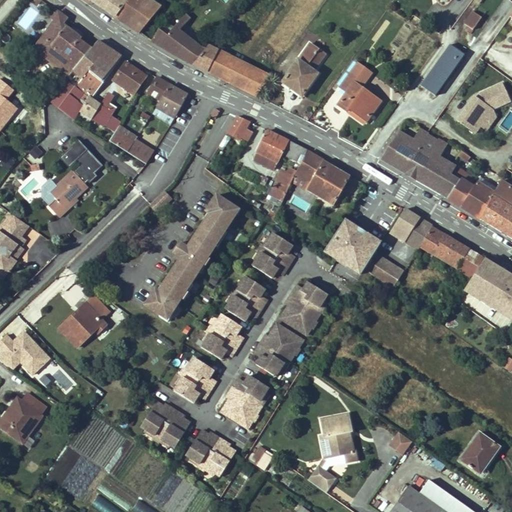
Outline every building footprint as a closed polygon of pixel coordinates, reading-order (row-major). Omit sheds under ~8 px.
[(150,0),(91,0),(91,1),(139,33),(160,7),(150,0)] [(57,12),(53,9),(48,17),(51,20),(57,12)] [(465,24),(473,30),(482,18),(474,11),(465,24)] [(63,25),(67,19),(57,12),(51,20),(54,22),(33,49),(68,76),(90,49),(79,40),(81,38),(63,25)] [(189,19),(185,14),(173,28),(167,35),(159,30),(151,41),(163,49),(193,64),(204,50),(178,30),(189,19)] [(159,30),(167,35),(173,28),(166,22),(159,30)] [(88,70),(106,46),(97,41),(90,49),(68,76),(79,84),(90,72),(88,70)] [(306,66),(318,50),(309,43),(282,82),(290,89),(293,86),(303,94),(317,75),(312,71),(306,66)] [(218,51),(207,45),(204,50),(193,64),(207,71),(218,51)] [(421,85),(435,96),(464,55),(450,45),(421,85)] [(103,82),(122,57),(106,46),(88,70),(90,72),(103,82)] [(306,66),(312,71),(325,55),(318,50),(306,66)] [(218,51),(207,71),(217,76),(228,56),(218,51)] [(217,76),(257,97),(271,77),(228,56),(217,76)] [(133,95),(145,77),(126,63),(113,80),(133,95)] [(364,68),(358,63),(341,87),(346,91),(337,104),(347,111),(349,108),(366,120),(380,102),(362,88),(354,82),(364,68)] [(362,88),(372,74),(364,68),(354,82),(362,88)] [(90,72),(79,84),(80,86),(78,89),(89,97),(90,94),(93,96),(103,82),(90,72)] [(160,101),(169,85),(157,78),(150,91),(145,88),(144,91),(160,101)] [(456,119),(478,134),(481,128),(487,131),(499,115),(495,109),(511,103),(503,84),(472,94),(456,119)] [(156,108),(174,119),(187,95),(169,85),(160,101),(156,108)] [(290,89),(301,97),(303,94),(293,86),(290,89)] [(78,89),(76,88),(74,87),(63,101),(79,113),(80,111),(89,97),(78,89)] [(103,127),(112,112),(89,97),(80,111),(91,120),(103,127)] [(152,114),(170,125),(174,119),(156,108),(152,114)] [(347,111),(364,123),(366,120),(349,108),(347,111)] [(80,111),(79,113),(77,117),(88,124),(91,120),(80,111)] [(140,117),(147,122),(150,117),(142,113),(140,117)] [(241,122),(236,119),(232,125),(237,129),(241,122)] [(55,130),(64,135),(67,130),(59,125),(55,130)] [(431,131),(429,130),(421,125),(412,140),(399,131),(381,158),(406,175),(419,155),(428,161),(416,181),(447,200),(460,179),(453,173),(457,167),(453,165),(440,156),(448,143),(440,137),(437,141),(429,135),(431,131)] [(136,138),(118,126),(110,141),(128,152),(135,140),(136,138)] [(282,154),(288,142),(267,132),(257,153),(278,164),(282,154)] [(135,140),(128,152),(146,164),(153,152),(135,140)] [(65,208),(87,186),(84,183),(86,181),(88,183),(96,176),(93,173),(101,166),(77,141),(59,158),(68,167),(76,160),(80,164),(72,172),(71,171),(50,192),(56,198),(48,206),(59,217),(67,210),(65,208)] [(300,153),(305,156),(307,153),(306,153),(306,152),(307,151),(288,142),(282,154),(296,161),(300,153)] [(36,159),(42,152),(35,148),(30,153),(36,159)] [(257,153),(253,161),(274,171),(278,164),(257,153)] [(307,153),(305,156),(298,169),(294,176),(296,177),(298,175),(311,182),(306,190),(333,206),(334,204),(348,180),(350,177),(307,153)] [(419,155),(406,175),(416,181),(428,161),(419,155)] [(0,163),(6,169),(13,163),(7,156),(0,162),(0,163)] [(287,173),(294,176),(298,169),(295,167),(293,170),(289,168),(287,173)] [(460,179),(447,200),(460,207),(474,187),(468,183),(472,177),(457,167),(453,173),(460,179)] [(294,176),(287,173),(282,171),(274,188),(286,194),(291,181),(294,176)] [(291,181),(306,190),(311,182),(298,175),(296,177),(294,176),(291,181)] [(511,205),(511,188),(501,181),(495,193),(493,196),(511,207),(511,205)] [(480,220),(493,196),(495,193),(477,182),(474,187),(460,207),(480,220)] [(277,199),(268,218),(273,221),(286,194),(274,188),(270,196),(277,199)] [(168,200),(171,198),(164,191),(161,194),(168,200)] [(168,200),(161,194),(150,205),(157,212),(168,200)] [(222,230),(224,231),(235,214),(229,210),(231,206),(216,195),(205,211),(207,213),(204,217),(206,218),(208,220),(163,289),(161,287),(160,286),(156,291),(154,289),(145,305),(160,315),(163,311),(169,314),(181,297),(179,296),(188,282),(190,283),(198,271),(196,270),(205,256),(207,257),(215,245),(213,243),(222,230)] [(511,205),(511,207),(493,196),(480,220),(511,239),(511,205)] [(229,210),(235,214),(237,215),(241,210),(233,204),(231,206),(229,210)] [(390,233),(418,250),(420,247),(431,227),(432,225),(405,209),(390,233)] [(208,220),(206,218),(186,247),(178,242),(172,251),(180,257),(161,287),(163,289),(208,220)] [(381,243),(345,220),(325,252),(360,275),(364,269),(375,252),(381,243)] [(0,266),(8,272),(16,261),(13,259),(15,255),(18,256),(23,249),(20,248),(13,242),(18,235),(3,224),(0,227),(0,266)] [(469,250),(431,227),(420,247),(429,253),(427,257),(430,259),(433,255),(457,269),(469,250)] [(217,246),(226,233),(224,231),(222,230),(213,243),(215,245),(217,246)] [(292,246),(273,234),(264,247),(261,244),(256,252),(260,254),(252,267),(271,279),(277,270),(284,274),(293,260),(286,256),(292,246)] [(26,240),(18,235),(13,242),(20,248),(26,240)] [(470,279),(482,258),(469,250),(457,269),(456,270),(470,279)] [(403,273),(375,252),(364,269),(392,290),(403,273)] [(196,270),(198,271),(200,273),(209,259),(207,257),(205,256),(196,270)] [(511,276),(494,266),(489,262),(485,260),(464,291),(511,320),(511,276)] [(264,290),(245,277),(237,290),(233,288),(229,295),(233,298),(225,310),(244,322),(250,313),(256,317),(265,303),(259,299),(264,290)] [(179,296),(181,297),(183,299),(192,285),(190,283),(188,282),(179,296)] [(280,319),(306,335),(311,328),(308,327),(312,320),(315,321),(323,310),(319,307),(327,295),(307,282),(301,292),(295,288),(286,302),(291,305),(290,308),(288,306),(280,319)] [(461,284),(457,282),(452,290),(457,292),(461,284)] [(0,298),(0,309),(10,300),(5,294),(0,298)] [(94,297),(86,304),(101,320),(109,312),(94,297)] [(101,320),(86,304),(59,330),(77,348),(96,331),(98,334),(107,326),(101,320)] [(172,316),(169,314),(163,311),(160,315),(159,316),(168,322),(172,316)] [(241,328),(221,315),(213,328),(210,326),(205,333),(209,336),(201,348),(220,360),(226,351),(232,355),(241,341),(235,337),(241,328)] [(256,364),(275,376),(283,364),(287,366),(294,355),(292,353),(296,346),(299,347),(303,340),(277,324),(269,336),(271,337),(270,340),(265,336),(256,351),(262,354),(256,364)] [(32,377),(51,358),(23,330),(13,340),(5,332),(0,337),(0,359),(12,371),(19,364),(32,377)] [(511,372),(511,360),(507,358),(502,367),(511,372)] [(213,371),(194,359),(186,372),(182,369),(177,376),(181,379),(174,391),(193,404),(199,394),(205,399),(214,385),(207,380),(213,371)] [(222,411),(248,428),(252,421),(250,419),(254,412),(257,414),(264,402),(261,400),(269,387),(249,375),(243,384),(237,380),(228,394),(233,398),(232,400),(230,398),(222,411)] [(46,409),(27,395),(22,402),(41,416),(46,409)] [(22,402),(17,398),(6,412),(11,416),(22,402)] [(28,428),(32,431),(42,417),(41,416),(22,402),(11,416),(6,412),(0,420),(0,428),(17,441),(28,428)] [(156,402),(140,427),(154,436),(152,440),(159,444),(161,440),(175,448),(190,423),(180,417),(182,415),(167,406),(166,408),(156,402)] [(353,452),(352,442),(346,443),(345,438),(341,439),(340,434),(350,432),(351,432),(347,414),(321,419),(324,437),(321,437),(325,459),(345,455),(346,462),(357,461),(355,452),(353,452)] [(17,441),(22,445),(32,431),(28,428),(17,441)] [(201,430),(186,455),(199,464),(197,468),(204,472),(207,468),(220,476),(236,451),(226,445),(227,442),(213,434),(211,436),(201,430)] [(346,443),(352,442),(350,432),(340,434),(341,439),(345,438),(346,443)] [(402,454),(411,442),(398,432),(389,445),(402,454)] [(477,473),(486,460),(489,462),(499,448),(479,433),(459,460),(477,473)] [(250,462),(256,466),(267,451),(261,448),(250,462)] [(265,471),(274,459),(267,454),(258,466),(265,471)] [(326,473),(330,466),(346,462),(345,455),(325,459),(316,474),(322,478),(326,473)] [(477,473),(480,475),(489,462),(486,460),(477,473)] [(316,474),(310,482),(326,493),(335,480),(326,473),(322,478),(316,474)] [(419,495),(442,511),(472,511),(429,481),(419,495)] [(408,487),(390,511),(442,511),(419,495),(408,487)] [(135,506),(141,511),(159,511),(154,508),(151,511),(139,501),(135,506)]
